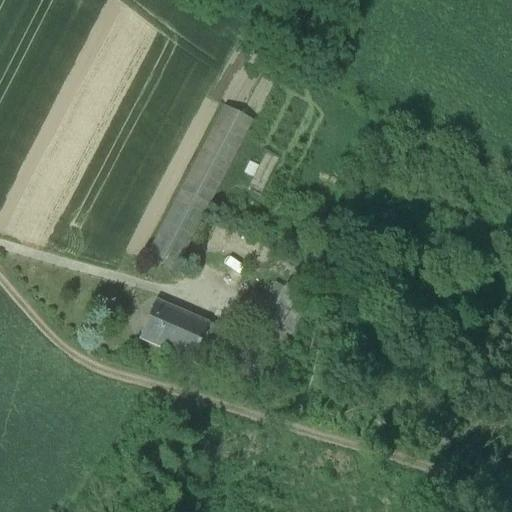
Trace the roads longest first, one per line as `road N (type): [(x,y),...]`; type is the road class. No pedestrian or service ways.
road 1 (track): [(511,493),(78,364),(0,280)]
road 2 (track): [(201,299),(0,247)]
